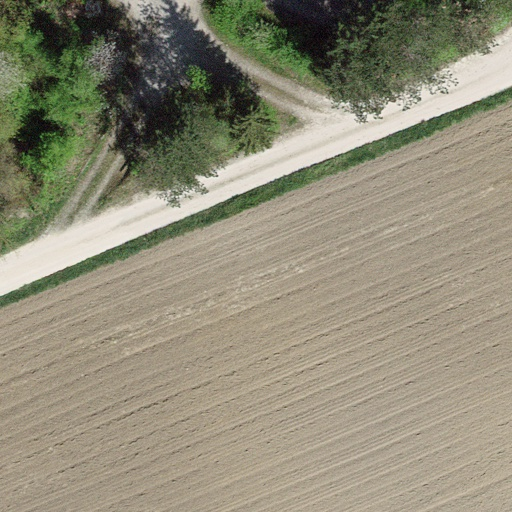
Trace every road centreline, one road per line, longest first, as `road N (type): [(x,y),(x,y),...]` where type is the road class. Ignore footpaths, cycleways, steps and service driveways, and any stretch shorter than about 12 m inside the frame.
road 1 (track): [(0,277),(511,70)]
road 2 (track): [(380,124),(302,106),(226,61),(160,6),(161,61),(58,255)]
